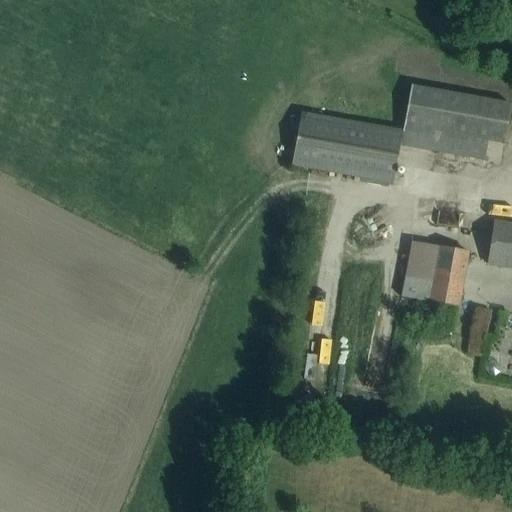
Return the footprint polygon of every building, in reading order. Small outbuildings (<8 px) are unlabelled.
[(511,137),(511,93),(425,80),(415,141),(500,154),(502,136),(511,137)] [(390,186),(400,131),(301,113),(291,167),(390,186)] [(511,205),(511,193),(497,191),(496,203),(511,205)] [(511,224),(495,223),(489,266),(511,269),(511,224)] [(468,251),(411,241),(400,298),(457,308),(468,251)] [(344,266),(343,290),(354,291),(355,266),(344,266)] [(338,322),(350,322),(351,296),(339,296),(338,322)] [(359,315),(359,326),(376,325),(376,314),(359,315)] [(335,327),(334,352),(346,353),(347,328),(335,327)] [(377,467),(378,448),(358,446),(357,466),(377,467)] [(285,455),(285,468),(298,468),(298,455),(285,455)] [(398,511),(400,491),(381,490),(379,511),(398,511)]
